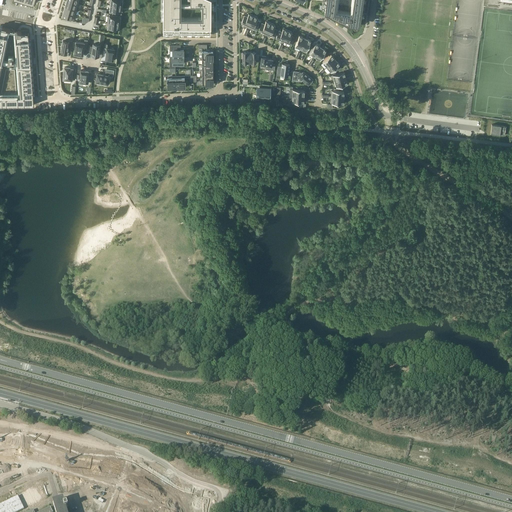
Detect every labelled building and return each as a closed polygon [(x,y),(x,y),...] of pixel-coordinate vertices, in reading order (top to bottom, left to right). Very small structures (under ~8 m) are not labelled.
[(163,0),(163,32),(211,33),(211,28),(211,22),(211,5),(211,2),(210,0),(163,0)] [(348,20),(348,23),(359,25),(362,0),(322,0),(321,9),(340,19),(348,20)] [(67,1),(65,6),(77,10),(79,4),(67,1)] [(111,5),(110,11),(113,12),(113,14),(118,14),(118,12),(121,13),(122,6),(111,5)] [(65,6),(64,11),(75,15),(77,10),(65,6)] [(64,11),(62,16),(66,17),(66,18),(70,19),(74,20),(75,15),(64,11)] [(108,15),(107,22),(119,23),(120,17),(117,17),(118,14),(113,14),(112,16),(108,15)] [(242,22),(241,25),(243,26),(248,28),(254,15),(250,14),(249,14),(247,17),(244,15),(241,22),(242,22)] [(254,15),(248,28),(253,30),(254,27),(257,29),(260,22),(257,21),(258,18),(257,17),(254,15)] [(262,23),(259,30),(266,33),(271,23),(267,21),(267,22),(266,21),(265,24),(262,23)] [(107,22),(106,28),(112,29),(116,30),(116,29),(119,29),(119,23),(107,22)] [(266,33),(265,35),(270,37),(271,35),(274,36),(277,30),(274,28),(275,25),(274,25),(274,24),(271,23),(266,33)] [(0,26),(0,104),(21,105),(34,105),(31,65),(31,64),(31,60),(30,60),(30,50),(29,40),(29,39),(28,32),(28,31),(21,31),(0,26)] [(279,30),(276,37),(284,40),(288,30),(284,29),(283,29),(282,32),(279,30)] [(288,30),(284,40),(291,44),(294,37),(291,36),(292,33),(291,32),(292,32),(288,30)] [(299,36),(295,46),(300,48),(301,48),(305,38),(300,36),(299,36)] [(300,48),(300,49),(306,52),(311,41),(311,40),(311,41),(305,38),(301,48),(300,48)] [(74,54),(77,55),(80,55),(82,55),(83,55),(83,51),(84,50),(83,50),(84,48),(84,46),(87,46),(88,40),(84,39),(84,42),(76,41),(76,42),(75,46),(74,54)] [(63,40),(61,52),(67,53),(68,49),(71,50),(72,41),(69,40),(69,42),(63,40)] [(90,46),(90,51),(92,52),(92,55),(99,56),(100,44),(93,43),(93,47),(90,46)] [(312,47),(309,51),(310,52),(309,53),(310,53),(315,56),(321,47),(316,44),(316,43),(313,48),(312,47)] [(104,44),(103,50),(106,50),(106,52),(106,55),(105,59),(106,60),(106,59),(113,60),(113,61),(113,60),(115,49),(115,48),(114,48),(107,48),(108,44),(104,44)] [(170,50),(170,57),(183,57),(184,57),(185,51),(183,51),(183,50),(180,50),(180,45),(173,45),(173,50),(170,50)] [(321,47),(315,56),(320,60),(326,50),(321,47)] [(206,51),(202,51),(202,58),(212,58),(212,55),(213,55),(212,50),(206,50),(206,51)] [(256,51),(249,51),(249,62),(256,62),(256,60),(259,60),(259,55),(256,55),(256,51)] [(331,55),(323,62),(327,67),(335,59),(331,55)] [(262,57),(261,65),(266,65),(265,68),(274,70),(275,63),(272,63),(272,59),(266,58),(266,57),(266,56),(262,56),(262,57)] [(170,57),(170,67),(173,67),(173,63),(183,63),(183,60),(183,57),(170,57)] [(327,67),(326,67),(330,72),(332,71),(333,73),(342,68),(339,65),(340,64),(339,64),(335,59),(327,67)] [(278,65),(276,74),(277,74),(284,75),(288,75),(288,76),(288,77),(288,75),(289,70),(290,64),(282,63),(281,66),(278,65)] [(64,73),(63,79),(74,80),(75,70),(72,70),(72,68),(69,68),(69,67),(65,67),(64,70),(64,71),(64,73)] [(97,73),(96,81),(108,83),(109,76),(113,77),(114,70),(106,69),(105,73),(106,73),(106,75),(97,73)] [(79,82),(80,82),(87,83),(87,82),(87,81),(91,82),(92,77),(92,73),(92,72),(88,72),(88,71),(86,70),(85,70),(81,70),(80,70),(79,82)] [(293,71),(292,80),(296,80),(296,77),(299,77),(308,85),(309,84),(310,84),(313,81),(312,80),(313,79),(303,71),(301,75),(297,74),(297,71),(293,71)] [(344,72),(332,75),(334,81),(335,81),(346,78),(344,72)] [(185,75),(176,76),(176,86),(179,86),(179,87),(185,87),(185,75)] [(172,78),(167,78),(167,87),(173,87),(173,86),(176,86),(176,76),(172,76),(172,78)] [(213,77),(202,77),(202,84),(203,84),(203,86),(210,86),(210,84),(213,84),(213,82),(213,77)] [(346,78),(335,81),(336,86),(336,87),(341,85),(341,87),(345,86),(345,84),(347,84),(347,83),(346,78)] [(257,89),(257,96),(261,96),(261,98),(265,98),(266,97),(270,98),(271,93),(270,93),(270,87),(260,86),(260,89),(257,89)] [(290,95),(289,105),(296,106),(296,102),(303,102),(304,96),(290,95)] [(330,103),(336,103),(336,105),(340,105),(341,104),(343,104),(343,103),(343,97),(331,97),(331,103),(330,103)] [(492,124),(491,133),(499,134),(500,134),(505,135),(506,126),(501,126),(501,125),(500,125),(492,124)] [(0,448),(18,448),(26,449),(69,464),(75,466),(120,472),(127,476),(170,503),(171,503),(177,506),(201,511),(205,511),(208,500),(179,494),(177,493),(133,465),(122,461),(74,455),(29,438),(18,437),(0,437),(0,448)]
